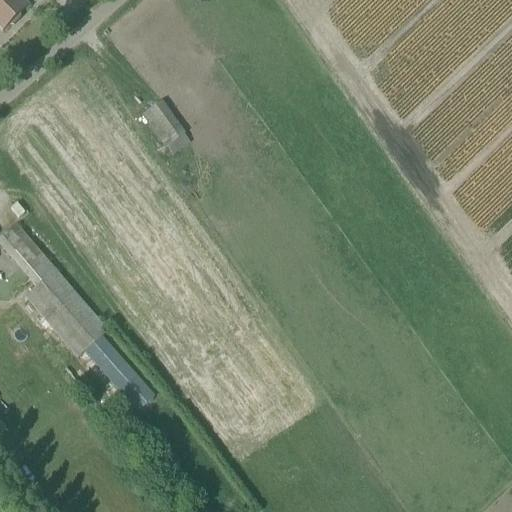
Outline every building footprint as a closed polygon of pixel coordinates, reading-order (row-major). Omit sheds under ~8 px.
[(0,0),(0,31),(2,33),(8,27),(13,27),(19,21),(19,16),(27,8),(19,0),(0,0)] [(143,113),(169,156),(187,145),(161,102),(143,113)] [(154,400),(101,340),(107,334),(28,242),(15,227),(0,240),(0,248),(9,259),(35,290),(23,301),(75,361),(84,354),(137,415),(154,400)] [(91,269),(129,239),(122,230),(84,261),(91,269)] [(164,286),(172,281),(143,236),(135,241),(164,286)] [(262,314),(252,319),(275,363),(285,358),(262,314)] [(223,332),(254,370),(262,363),(231,325),(223,332)] [(192,418),(209,407),(180,364),(164,375),(192,418)] [(299,387),(266,407),(321,495),(354,475),(299,387)]
